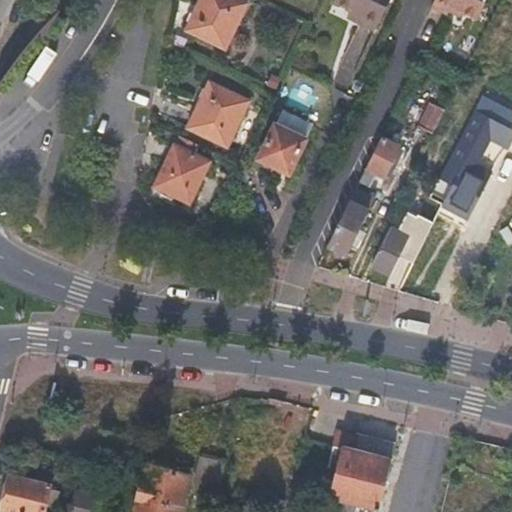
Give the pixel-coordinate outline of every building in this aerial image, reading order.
[(199,0),(186,28),(224,48),(246,1),(243,0),(199,0)] [(337,0),(364,13),(360,21),(376,28),(389,0),(337,0)] [(475,29),(489,0),(437,0),(429,15),(444,24),(449,16),(475,29)] [(348,15),(360,21),(364,13),(351,7),(348,15)] [(192,127),(227,144),(249,100),(214,83),(192,127)] [(496,93),(485,87),(472,112),(442,170),(439,177),(457,186),(461,179),(469,164),(484,135),(509,147),(511,140),(511,127),(494,118),(501,104),(493,99),(496,93)] [(436,131),(448,108),(432,100),(420,123),(436,131)] [(442,170),(472,112),(464,109),(452,131),(457,133),(452,141),(444,137),(430,163),(442,170)] [(260,157),(290,172),(307,138),(277,124),(260,157)] [(384,136),(329,242),(348,252),(373,204),(364,198),(378,171),(387,175),(402,146),(384,136)] [(153,185),(190,203),(210,160),(173,143),(153,185)] [(286,179),(290,172),(274,164),(271,172),(286,179)] [(476,167),(469,164),(461,179),(468,182),(476,167)] [(372,264),(389,273),(400,253),(419,216),(409,211),(399,230),(392,227),(372,264)] [(435,219),(421,212),(419,216),(400,253),(414,260),(435,219)] [(353,447),(332,442),(327,465),(336,467),(333,478),(324,476),(315,511),(372,511),(375,505),(379,506),(396,439),(377,434),(358,429),(353,447)] [(144,511),(181,511),(190,475),(145,465),(135,510),(144,511)] [(2,508),(1,511),(42,511),(46,498),(57,500),(59,489),(49,486),(49,483),(10,474),(1,508),(2,508)] [(90,511),(94,494),(78,490),(73,511),(90,511)]
